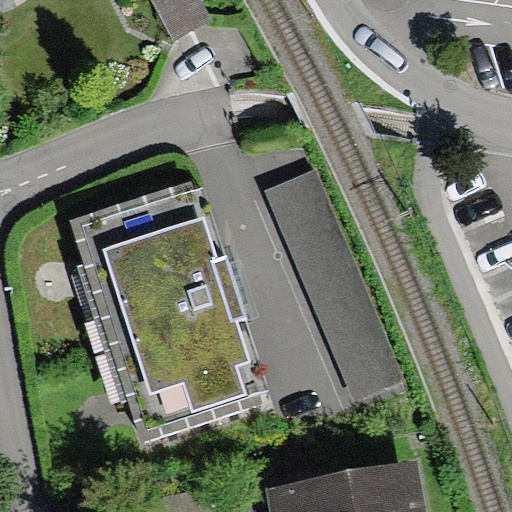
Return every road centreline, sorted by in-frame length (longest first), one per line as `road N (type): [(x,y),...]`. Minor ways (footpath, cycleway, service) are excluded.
road 1 (residential): [(0,190),(206,117),(231,119)]
road 2 (residential): [(511,131),(447,117),(395,88),(346,40),(323,0)]
